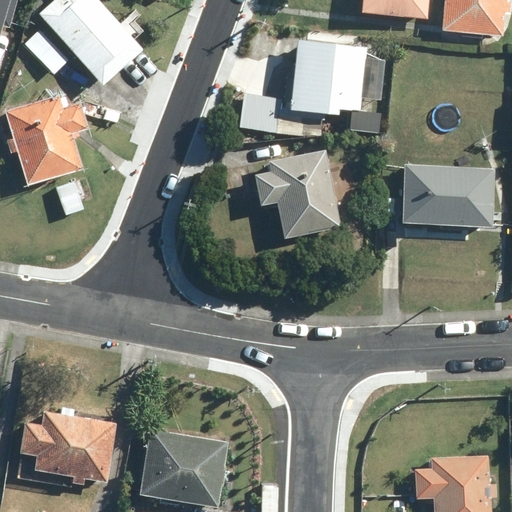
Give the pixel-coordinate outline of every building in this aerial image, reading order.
[(0,0),(0,28),(7,30),(14,0),(0,0)] [(129,10),(111,25),(88,0),(53,0),(34,17),(42,27),(23,43),(50,75),(69,58),(96,89),(136,55),(130,49),(149,33),(129,10)] [(422,0),(355,0),(354,16),(421,22),(422,0)] [(511,0),(439,0),(437,35),(474,37),(498,39),(500,16),(511,16),(511,0)] [(285,117),(330,120),(330,114),(354,116),(360,49),(291,43),(285,117)] [(19,187),(74,174),(65,137),(82,133),(73,95),(1,111),(19,187)] [(262,163),(265,177),(248,181),(254,211),(270,208),(277,246),(336,235),(321,152),(262,163)] [(490,170),(399,167),(396,227),(487,231),(490,170)] [(75,183),(53,188),(60,217),(81,212),(75,183)] [(37,428),(19,426),(15,457),(32,460),(29,477),(101,488),(111,425),(40,414),(37,428)] [(224,445),(145,432),(133,498),(212,511),(224,445)] [(482,511),(481,460),(428,461),(428,511),(482,511)]
